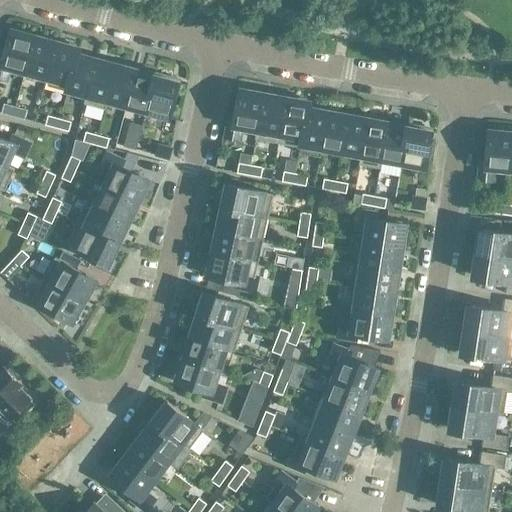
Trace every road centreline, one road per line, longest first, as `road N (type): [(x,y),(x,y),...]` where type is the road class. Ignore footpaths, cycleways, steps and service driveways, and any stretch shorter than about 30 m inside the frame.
road 1 (residential): [(217,46),(149,342),(124,389),(92,395),(0,302)]
road 2 (residential): [(388,511),(419,385),(464,92)]
road 3 (residential): [(464,92),(217,46)]
road 4 (residential): [(217,46),(48,0)]
